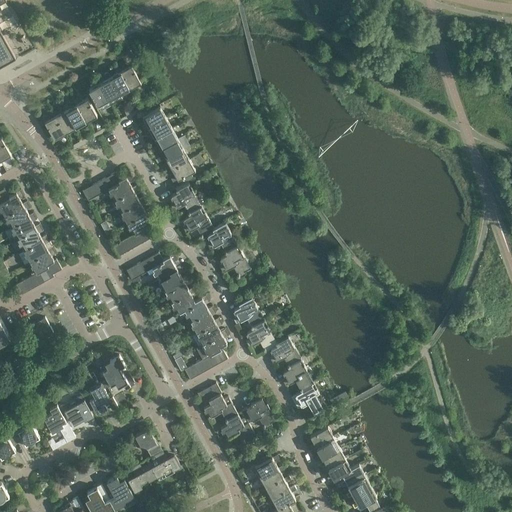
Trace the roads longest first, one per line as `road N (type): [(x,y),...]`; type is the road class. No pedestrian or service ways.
road 1 (residential): [(105,436),(115,454),(111,467),(39,501),(27,491),(27,471),(100,435)]
road 2 (residential): [(329,511),(276,390),(242,355)]
road 3 (residential): [(89,270),(33,172),(0,182)]
road 4 (residential): [(242,355),(200,267),(169,234)]
